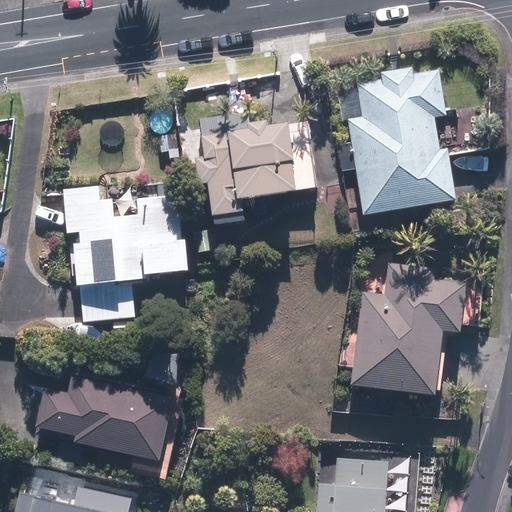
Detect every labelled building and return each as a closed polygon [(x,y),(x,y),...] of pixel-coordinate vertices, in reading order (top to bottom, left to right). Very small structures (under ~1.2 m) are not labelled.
[(350,119),(366,214),(462,197),(454,147),(443,148),(438,116),(448,114),(440,69),(359,83),(364,116),(350,119)] [(304,106),(302,88),(267,92),(269,115),(257,116),(256,103),(233,105),(235,122),(222,123),(221,114),(197,116),(203,185),(211,184),(215,226),(252,223),(249,196),(320,190),(314,121),(301,122),(299,106),(304,106)] [(216,250),(214,228),(186,231),(182,178),(138,182),(140,210),(121,212),(118,182),(65,186),(68,232),(78,231),(79,239),(71,240),(73,264),(78,263),(84,338),(99,336),(97,322),(141,319),(138,279),(197,275),(195,251),(216,250)] [(364,290),(353,383),(441,393),(448,328),(464,330),(470,282),(437,278),(438,268),(390,262),(387,293),(364,290)] [(61,429),(60,461),(81,462),(83,451),(94,451),(93,463),(120,464),(121,460),(141,460),(141,466),(168,467),(168,456),(165,456),(166,419),(184,419),(186,348),(145,346),(142,380),(73,376),(73,387),(45,386),(43,428),(61,429)] [(338,483),(320,482),(318,511),(398,511),(399,509),(391,509),(393,459),(339,456),(338,483)] [(31,463),(17,511),(138,511),(143,493),(31,463)]
